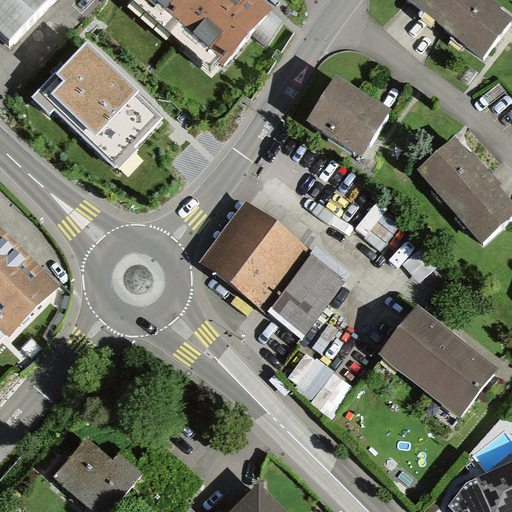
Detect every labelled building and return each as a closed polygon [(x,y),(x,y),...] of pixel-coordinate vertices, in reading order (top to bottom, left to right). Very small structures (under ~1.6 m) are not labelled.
[(0,0),(0,36),(11,48),(58,0),(0,0)] [(253,0),(136,0),(132,5),(209,70),(215,63),(225,69),(271,14),(253,0)] [(511,25),(511,19),(485,0),(406,0),(405,1),(485,61),(511,25)] [(85,42),(30,99),(48,116),(55,109),(119,171),(139,150),(135,147),(164,118),(85,42)] [(394,111),(336,76),(307,121),(364,158),(394,111)] [(511,220),(511,202),(458,138),(419,170),(482,246),(511,220)] [(308,249),(244,201),(199,262),(266,312),(269,308),(306,336),(347,281),(307,251),(308,249)] [(0,327),(9,336),(60,285),(0,225),(0,327)] [(426,251),(408,260),(417,278),(435,269),(426,251)] [(498,369),(418,306),(380,354),(460,417),(498,369)] [(313,353),(293,380),(339,413),(358,386),(313,353)] [(87,437),(53,476),(95,511),(110,511),(144,473),(119,451),(112,459),(87,437)] [(511,511),(511,461),(466,482),(446,506),(453,511),(511,511)] [(286,511),(259,484),(229,511),(286,511)]
